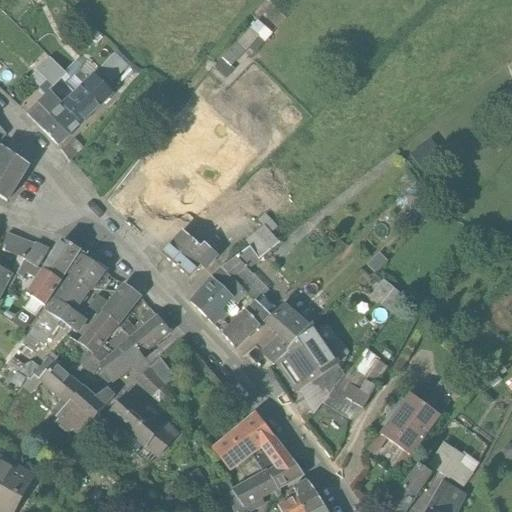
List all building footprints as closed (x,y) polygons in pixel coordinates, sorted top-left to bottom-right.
[(230,75),(266,36),(250,22),(214,61),(230,75)] [(113,46),(96,65),(111,78),(128,60),(113,46)] [(64,72),(47,55),(34,68),(45,79),(37,86),(44,92),(58,78),(64,72)] [(71,92),(61,103),(78,121),(109,91),(90,73),(71,92)] [(58,78),(47,89),(61,103),(71,92),(58,78)] [(61,103),(47,89),(44,92),(35,100),(66,132),(78,121),(61,103)] [(66,132),(35,100),(25,110),(56,142),(66,132)] [(215,171),(163,128),(150,146),(194,181),(193,183),(201,189),(215,171)] [(67,141),(60,147),(67,160),(74,146),(67,141)] [(0,195),(5,199),(28,163),(0,144),(0,195)] [(154,217),(121,183),(106,198),(139,232),(154,217)] [(208,206),(197,197),(171,222),(184,233),(203,247),(205,243),(209,237),(219,221),(205,209),(208,206)] [(264,226),(247,241),(251,245),(261,257),(279,242),(270,232),(276,227),(264,213),(258,219),(264,226)] [(34,242),(6,231),(1,243),(5,244),(3,249),(24,257),(27,252),(28,252),(34,242)] [(203,247),(184,233),(175,242),(198,263),(203,268),(216,253),(205,243),(203,247)] [(62,239),(42,268),(59,280),(79,249),(62,239)] [(48,248),(34,242),(28,252),(27,252),(24,257),(23,258),(37,266),(48,248)] [(198,263),(175,242),(162,253),(187,275),(198,263)] [(251,245),(222,267),(237,282),(239,284),(251,273),(247,269),(261,257),(251,245)] [(37,266),(23,258),(16,271),(22,275),(25,270),(32,275),(38,266),(37,266)] [(100,271),(81,258),(70,275),(89,288),(100,271)] [(15,274),(0,266),(0,290),(4,283),(9,286),(15,274)] [(59,280),(42,268),(26,293),(43,304),(59,280)] [(119,281),(108,272),(101,282),(113,291),(119,281)] [(224,278),(218,272),(212,278),(218,284),(224,278)] [(89,288),(70,275),(54,298),(74,311),(89,288)] [(212,278),(190,300),(214,324),(225,313),(222,310),(227,305),(226,304),(232,298),(226,293),(218,284),(212,278)] [(237,282),(226,293),(232,298),(238,304),(247,293),(239,284),(237,282)] [(124,284),(102,311),(117,323),(138,293),(124,284)] [(97,294),(89,306),(97,311),(105,300),(97,294)] [(262,295),(224,335),(237,349),(268,314),(267,313),(273,306),(262,295)] [(74,311),(54,298),(22,343),(32,351),(39,341),(42,344),(56,324),(60,327),(64,322),(76,331),(84,318),(74,311)] [(296,318),(282,306),(266,323),(280,336),(291,346),(311,326),(318,318),(313,313),(309,317),(302,311),(296,318)] [(150,308),(142,315),(144,317),(140,320),(145,325),(157,316),(150,308)] [(102,311),(79,342),(92,352),(93,353),(93,354),(98,347),(104,341),(117,323),(102,311)] [(130,338),(128,339),(139,353),(168,331),(157,316),(145,325),(137,332),(130,338)] [(137,332),(125,320),(119,327),(122,329),(130,338),(137,332)] [(291,346),(287,350),(287,351),(275,363),(273,365),(274,366),(276,364),(278,363),(298,392),(318,379),(338,365),(311,326),(291,346)] [(122,329),(109,344),(115,350),(118,348),(117,347),(128,339),(130,338),(122,329)] [(280,336),(263,352),(273,365),(275,363),(287,351),(287,350),(291,346),(280,336)] [(79,342),(74,339),(70,345),(79,351),(75,357),(84,365),(92,352),(79,342)] [(128,339),(117,347),(118,348),(115,350),(108,356),(99,364),(111,381),(143,358),(139,353),(128,339)] [(263,352),(257,346),(243,357),(259,378),(266,372),(265,371),(273,365),(263,352)] [(108,356),(98,347),(93,354),(93,353),(92,354),(99,364),(108,356)] [(84,365),(82,367),(92,373),(99,364),(92,354),(93,353),(92,352),(84,365)] [(159,359),(149,368),(157,378),(164,386),(175,376),(159,359)] [(43,363),(34,374),(38,378),(40,380),(50,369),(43,363)] [(74,380),(55,364),(50,369),(40,380),(59,397),(74,380)] [(273,365),(265,371),(266,372),(270,376),(279,368),(276,364),(274,366),(273,365)] [(338,365),(318,379),(328,394),(344,374),(338,365)] [(149,368),(136,379),(145,389),(157,378),(149,368)] [(497,369),(488,376),(494,384),(503,377),(497,369)] [(28,380),(18,374),(12,382),(21,389),(28,380)] [(34,374),(29,380),(25,385),(29,389),(38,378),(34,374)] [(445,377),(425,404),(439,414),(446,419),(466,392),(445,377)] [(157,378),(145,389),(152,397),(164,386),(157,378)] [(90,394),(82,387),(74,380),(59,397),(62,399),(67,404),(56,416),(79,435),(105,406),(94,397),(98,394),(94,390),(90,394)] [(98,394),(94,397),(105,406),(114,396),(106,388),(98,394)] [(363,391),(354,403),(363,408),(370,396),(363,391)] [(394,404),(386,416),(387,417),(381,425),(387,429),(382,435),(409,455),(439,414),(425,404),(412,394),(407,401),(401,397),(396,405),(394,404)] [(124,426),(129,430),(145,413),(126,396),(106,417),(114,424),(111,427),(117,433),(124,426)] [(179,404),(170,397),(164,403),(173,411),(179,404)] [(62,399),(51,412),(56,416),(67,404),(62,399)] [(145,413),(129,430),(157,456),(177,434),(158,416),(153,421),(145,413)] [(254,413),(241,424),(259,447),(266,456),(282,447),(254,413)] [(259,447),(241,424),(214,446),(232,469),(259,447)] [(0,456),(6,460),(11,451),(0,443),(0,456)] [(282,447),(266,456),(276,467),(290,459),(282,447)] [(442,452),(431,467),(441,473),(443,471),(452,459),(442,452)] [(276,467),(268,471),(277,489),(302,476),(290,459),(276,467)] [(470,472),(452,459),(443,471),(462,484),(470,472)] [(11,467),(0,460),(0,511),(8,511),(19,494),(23,492),(28,483),(27,478),(12,470),(11,467)] [(418,465),(382,511),(404,511),(432,473),(418,465)] [(241,470),(226,481),(233,491),(255,478),(251,471),(244,475),(241,470)] [(255,478),(233,491),(235,493),(227,498),(236,511),(243,506),(277,489),(268,471),(267,471),(255,478)] [(313,490),(306,480),(293,488),(298,498),(304,511),(316,511),(325,508),(313,490)] [(456,511),(465,495),(438,481),(428,500),(451,511),(456,511)] [(121,490),(117,485),(113,489),(117,494),(121,490)] [(304,511),(298,498),(280,508),(281,511),(304,511)]
